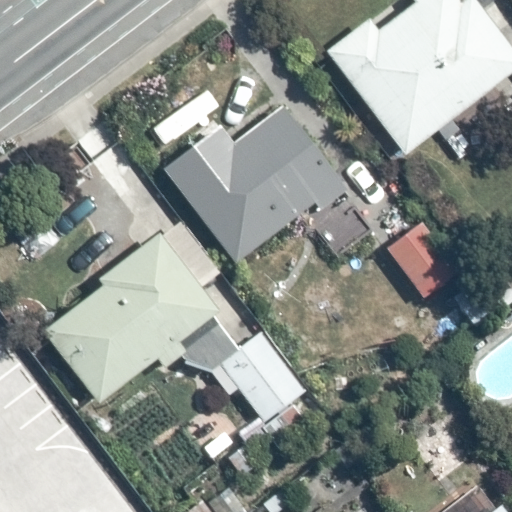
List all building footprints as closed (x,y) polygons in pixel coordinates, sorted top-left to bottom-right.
[(460,0),(456,3),(453,0),(410,0),(413,3),(377,30),(371,21),(330,51),(404,151),(511,71),(511,50),(508,45),(494,26),(474,0),(460,0)] [(344,187),(278,91),(167,166),(234,263),(344,187)] [(223,310),(216,302),(200,283),(222,263),(179,214),(156,234),(43,333),(103,401),(152,357),(162,368),(188,345),(186,342),(223,310)] [(458,273),(424,224),(387,249),(422,299),(458,273)] [(304,392),(259,329),(208,366),(254,429),(304,392)] [(57,400),(0,377),(0,472),(4,461),(29,471),(57,400)]
